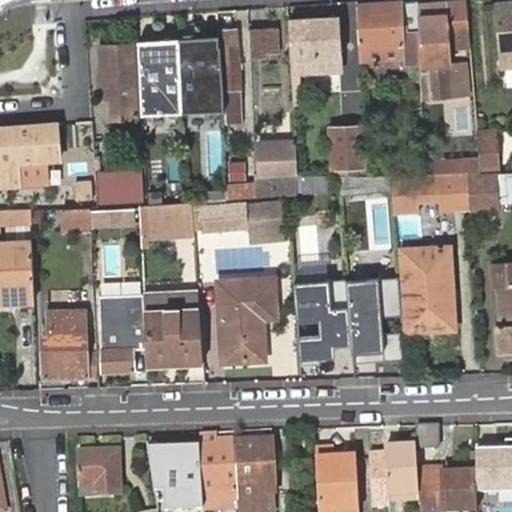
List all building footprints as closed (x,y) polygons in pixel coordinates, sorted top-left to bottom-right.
[(422,4),(358,8),(360,42),(362,65),(404,62),(404,67),(424,66),(424,64),(422,8),(422,4)] [(471,5),(452,6),(453,22),(457,22),(458,28),(472,27),(471,5)] [(511,5),(501,7),(506,71),(511,70),(511,5)] [(452,67),(456,66),(453,22),(452,6),(422,8),(424,64),(432,63),(433,75),(434,95),(454,93),(452,67)] [(338,22),(289,24),(292,76),(341,74),(338,22)] [(248,30),(250,60),(266,59),(266,56),(278,55),(277,29),(248,30)] [(220,40),(220,48),(224,48),(227,127),(241,126),(237,33),(220,34),(220,40)] [(220,40),(140,46),(143,114),(223,110),(220,40)] [(95,75),(96,91),(109,92),(110,121),(136,120),(134,49),(101,49),(101,75),(95,75)] [(424,66),(424,75),(433,75),(432,63),(424,64),(424,66)] [(344,71),(343,89),(358,90),(359,72),(344,71)] [(362,91),(342,91),(342,115),(362,114),(362,91)] [(333,171),(368,169),(366,126),(330,128),(333,171)] [(0,130),(0,187),(18,186),(17,165),(59,163),(57,127),(0,130)] [(481,164),(500,163),(498,132),(479,133),(481,158),(481,164)] [(210,172),(222,172),(222,134),(210,134),(210,172)] [(298,197),(297,181),(295,144),(259,146),(260,182),(255,183),(255,199),(287,198),(298,197)] [(428,176),(462,175),(461,158),(427,158),(428,176)] [(462,175),(468,176),(482,176),(481,164),(481,158),(461,158),(462,175)] [(494,177),(501,177),(500,163),(481,164),(482,176),(494,177)] [(143,170),(102,172),(103,202),(144,200),(143,170)] [(328,175),(302,176),(302,195),(328,194),(328,175)] [(471,207),(496,206),(494,177),(482,176),(468,176),(471,207)] [(511,206),(511,177),(501,177),(494,177),(496,206),(511,206)] [(463,182),(399,185),(400,213),(421,211),(421,203),(449,201),(450,210),(465,209),(463,182)] [(255,199),(255,183),(226,185),(227,200),(255,199)] [(147,204),(139,204),(141,236),(197,234),(194,202),(147,204)] [(90,206),(64,208),(65,231),(91,230),(91,224),(90,209),(90,206)] [(269,219),(270,228),(286,227),(284,206),(203,213),(204,229),(247,226),(246,222),(269,219)] [(135,222),(134,207),(90,209),(91,224),(135,222)] [(29,209),(0,210),(0,225),(5,226),(5,240),(0,240),(0,302),(34,301),(31,239),(30,219),(29,209)] [(247,230),(270,228),(269,219),(246,222),(247,226),(247,230)] [(417,272),(416,249),(403,250),(404,272),(417,272)] [(451,249),(416,249),(417,272),(404,272),(407,332),(455,330),(451,249)] [(498,356),(511,354),(511,263),(493,265),(494,290),(498,289),(500,327),(496,327),(498,356)] [(269,276),(219,279),(223,362),(263,360),(259,316),(274,314),(269,276)] [(399,279),(348,282),(352,349),(353,364),(405,361),(403,334),(385,335),(384,318),(402,317),(399,279)] [(352,349),(348,282),(295,285),(298,326),(320,324),(322,341),(300,343),(301,364),(337,362),(337,350),(352,349)] [(206,357),(201,294),(145,296),(149,358),(206,357)] [(145,296),(103,298),(103,371),(136,370),(135,350),(148,349),(145,296)] [(46,375),(98,373),(97,351),(87,351),(84,310),(48,312),(50,333),(43,334),(46,375)] [(149,366),(206,365),(206,357),(149,358),(149,366)] [(440,427),(421,427),(421,448),(440,447),(440,427)] [(272,438),(235,440),(237,495),(237,496),(237,511),(256,511),(257,494),(257,481),(274,480),(272,438)] [(217,446),(202,446),(203,489),(203,493),(237,495),(235,440),(217,442),(217,446)] [(203,489),(202,446),(161,448),(160,490),(163,510),(203,509),(203,493),(203,489)] [(399,454),(387,454),(390,500),(420,500),(419,475),(418,447),(399,448),(399,454)] [(118,450),(78,450),(79,482),(96,482),(95,493),(120,492),(118,450)] [(335,450),(318,451),(320,511),(360,511),(357,459),(335,459),(335,450)] [(511,453),(495,455),(497,483),(480,485),(483,509),(511,505),(511,453)] [(357,457),(357,459),(360,511),(377,511),(376,456),(357,457)] [(419,475),(420,500),(421,511),(456,511),(476,511),(477,473),(419,475)] [(275,493),(274,480),(257,481),(257,494),(275,493)]
